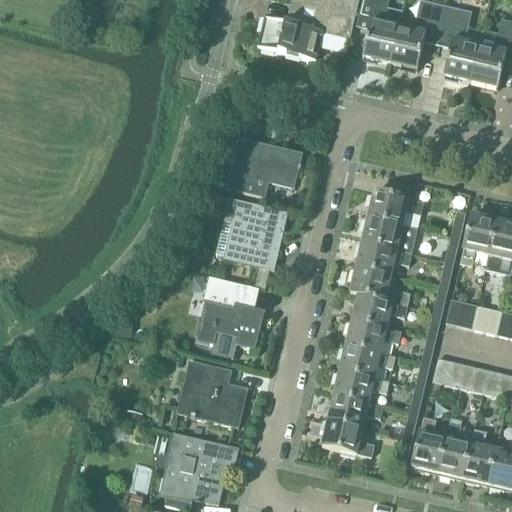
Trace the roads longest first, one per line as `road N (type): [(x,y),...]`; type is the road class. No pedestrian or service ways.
road 1 (residential): [(304,511),(260,501),(351,115)]
road 2 (tertiary): [(210,78),(164,208),(138,251),(95,298),(0,362)]
road 3 (residential): [(511,153),(351,115)]
road 4 (residential): [(351,115),(234,82)]
